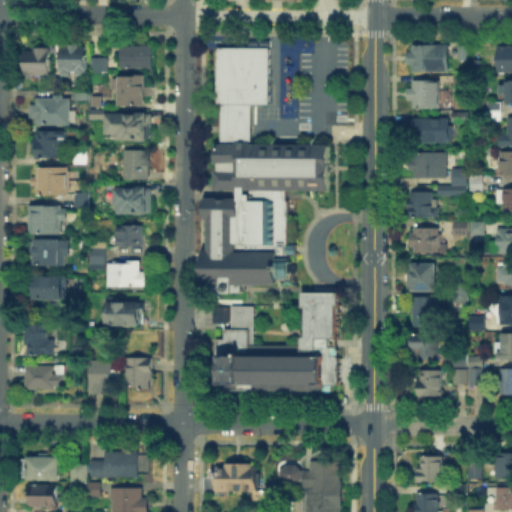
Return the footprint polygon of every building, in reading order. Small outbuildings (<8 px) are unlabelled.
[(80,42),(80,49),(88,49),(88,71),(61,71),(61,49),(70,49),(70,42),(80,42)] [(449,46),(449,73),(410,73),(411,46),(449,46)] [(328,145),(327,190),(284,189),(284,200),(286,200),(285,243),(293,243),(293,261),(288,261),(288,276),(286,276),(286,278),(275,278),(275,285),(241,284),(241,287),(240,293),(221,292),(221,288),(200,288),(201,252),(206,252),(206,218),(202,218),(203,197),(213,197),(214,170),(215,170),(215,164),(213,164),(213,158),(213,143),(219,143),(219,104),(214,104),(215,47),(267,48),(266,104),(250,103),(249,144),(328,145)] [(458,62),(458,48),(466,48),(466,62),(458,62)] [(511,72),(499,72),(499,48),(511,48),(511,72)] [(50,73),(27,73),(27,56),(37,56),(37,49),(51,49),(50,73)] [(121,69),(122,50),(153,50),(153,69),(121,69)] [(104,55),(89,56),(89,69),(104,68),(104,55)] [(471,72),(471,62),(481,62),(481,72),(471,72)] [(118,107),(119,77),(148,77),(147,107),(118,107)] [(410,108),(411,84),(441,84),(441,109),(410,108)] [(511,84),(511,105),(504,105),(504,95),(498,95),(498,85),(504,85),(504,84),(511,84)] [(90,93),(90,101),(76,101),(76,93),(90,93)] [(95,108),(95,98),(103,98),(103,108),(95,108)] [(34,99),(75,99),(75,127),(33,126),(34,99)] [(487,121),(487,105),(501,105),(501,121),(487,121)] [(455,122),(455,114),(467,114),(467,122),(455,122)] [(147,131),(147,140),(119,139),(119,131),(110,131),(110,115),(147,115),(147,131)] [(508,137),(508,119),(511,119),(511,147),(502,147),(502,137),(508,137)] [(411,139),(411,120),(448,120),(448,139),(411,139)] [(67,134),(67,147),(59,147),(59,159),(36,159),(36,134),(67,134)] [(124,178),(119,178),(119,170),(124,170),(124,152),(151,152),(150,179),(124,178)] [(414,179),(414,154),(443,154),(442,179),(414,179)] [(511,177),(501,177),(501,154),(511,154),(511,177)] [(76,164),(76,155),(86,155),(86,165),(76,164)] [(70,168),(70,174),(79,174),(79,184),(70,184),(70,195),(38,195),(38,168),(70,168)] [(454,185),(454,171),(466,171),(466,185),(454,185)] [(472,191),(473,176),(483,176),(483,191),(472,191)] [(511,186),(495,187),(494,202),(501,202),(500,210),(511,210),(511,186)] [(442,197),(442,188),(467,188),(467,197),(442,197)] [(153,190),(153,215),(118,214),(118,190),(153,190)] [(79,208),(79,192),(88,192),(88,208),(79,208)] [(414,219),(414,193),(439,193),(439,219),(414,219)] [(66,208),(66,235),(31,235),(32,208),(66,208)] [(455,234),(455,223),(468,223),(468,234),(455,234)] [(473,233),(473,223),(485,223),(485,234),(473,233)] [(142,224),(142,244),(119,244),(119,224),(142,224)] [(412,230),(442,230),(442,253),(412,253),(412,230)] [(511,254),(498,254),(498,230),(511,230),(511,254)] [(107,251),(92,251),(92,240),(107,240),(107,251)] [(37,265),(37,243),(61,243),(61,265),(37,265)] [(107,251),(107,270),(93,270),(93,251),(107,251)] [(110,264),(141,264),(141,270),(150,270),(150,289),(109,289),(110,264)] [(511,285),(501,285),(501,265),(511,265),(511,285)] [(439,267),(439,293),(408,293),(408,267),(439,267)] [(454,303),(454,276),(471,276),(471,304),(454,303)] [(39,280),(65,280),(65,300),(39,300),(39,280)] [(299,291),(337,291),(337,306),(333,307),(334,355),(336,354),(337,386),(329,386),(329,391),(314,391),(314,384),(219,386),(219,360),(213,360),(213,338),(222,338),(222,328),(229,328),(229,305),(252,304),(252,344),(300,344),(299,335),(302,335),(302,308),(299,308),(299,291)] [(511,297),(511,324),(502,324),(503,297),(511,297)] [(416,301),(443,301),(442,327),(416,327),(416,301)] [(110,326),(110,304),(141,304),(141,326),(110,326)] [(211,322),(227,322),(228,305),(211,305),(211,322)] [(471,329),(471,317),(486,317),(486,329),(471,329)] [(49,325),(49,341),(57,341),(57,358),(29,358),(29,325),(49,325)] [(414,335),(436,335),(436,363),(414,362),(414,335)] [(499,338),(505,338),(505,335),(511,335),(511,361),(499,361),(499,338)] [(456,371),(456,357),(486,357),(486,386),(454,386),(454,371),(456,371)] [(131,385),(131,359),(154,359),(154,385),(131,385)] [(94,393),(95,360),(115,360),(115,393),(94,393)] [(58,390),(27,390),(27,367),(66,367),(66,386),(58,386),(58,390)] [(503,371),(511,371),(511,398),(503,398),(503,371)] [(445,373),(445,397),(422,396),(422,373),(445,373)] [(104,458),(104,449),(136,449),(136,475),(89,474),(89,458),(104,458)] [(26,478),(26,475),(21,475),(21,457),(25,457),(25,454),(37,454),(37,451),(48,451),(48,454),(59,454),(59,478),(26,478)] [(416,464),(419,464),(419,454),(441,453),(442,479),(416,479),(416,464)] [(511,476),(495,477),(495,454),(511,454),(511,476)] [(335,511),(337,460),(308,459),(307,470),(298,470),(298,465),(280,464),(279,484),(304,485),(303,511),(335,511)] [(466,477),(466,460),(478,460),(478,477),(466,477)] [(69,480),(69,462),(86,462),(86,480),(69,480)] [(222,493),(222,467),(262,468),(262,493),(222,493)] [(86,494),(86,480),(100,480),(100,494),(86,494)] [(465,481),(465,492),(450,493),(450,482),(465,481)] [(26,503),(26,482),(56,482),(56,494),(59,494),(59,500),(56,500),(56,508),(48,508),(48,504),(30,504),(30,503),(26,503)] [(142,485),(142,495),(148,495),(148,511),(112,511),(112,496),(109,496),(109,485),(142,485)] [(511,508),(495,508),(495,485),(511,485),(511,508)] [(415,511),(415,505),(412,505),(412,498),(415,498),(414,491),(438,491),(438,502),(436,502),(436,511),(415,511)] [(67,511),(67,503),(81,503),(81,511),(67,511)]
